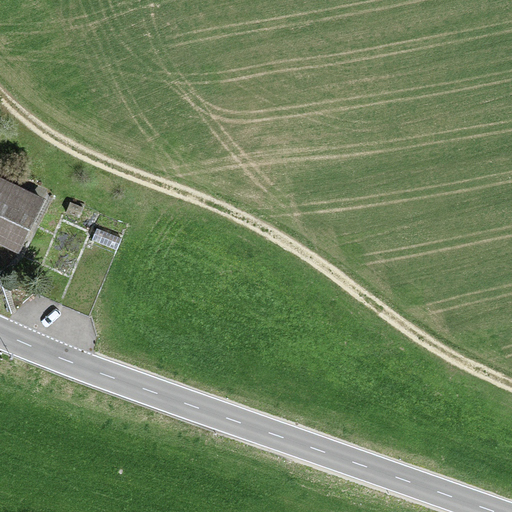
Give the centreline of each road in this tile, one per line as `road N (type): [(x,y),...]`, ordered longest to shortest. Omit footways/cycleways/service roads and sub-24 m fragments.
road 1 (track): [(511,388),(436,354),(359,291),(236,212),(132,177),(30,126),(0,100)]
road 2 (secondary): [(0,331),(496,511)]
